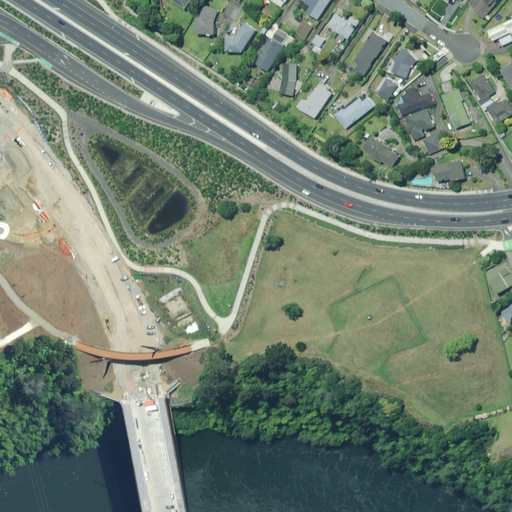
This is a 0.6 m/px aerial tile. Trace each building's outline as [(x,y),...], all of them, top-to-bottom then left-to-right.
[(193,0),(172,0),(186,11),(193,0)] [(289,0),(277,0),(275,3),(283,9),(289,0)] [(306,0),(305,2),(313,7),(309,13),(319,21),(333,0),(306,0)] [(485,0),(476,12),(487,21),(504,0),(485,0)] [(207,34),(207,37),(213,37),(215,21),(220,13),(207,6),(199,20),(197,19),(196,33),(207,34)] [(349,23),(337,15),(329,27),(349,40),(360,23),(352,18),(349,23)] [(511,21),(490,32),(495,42),(499,40),(503,47),(511,42),(511,21)] [(314,28),(305,22),(297,34),(306,40),(314,28)] [(243,54),(258,31),(245,23),(243,27),(241,30),(242,31),(236,40),(228,39),(226,52),(243,54)] [(271,31),(266,27),(262,34),(266,37),(271,31)] [(288,35),(279,30),(273,38),(282,44),(288,35)] [(389,42),(376,33),(356,62),(361,65),(357,71),(365,76),(389,42)] [(325,42),(319,37),(314,44),(320,48),(325,42)] [(284,48),(270,39),(264,49),(262,48),(258,55),(261,57),(256,65),(268,73),(284,48)] [(413,68),(420,61),(406,48),(395,60),(390,72),(408,79),(413,68)] [(298,65),(284,64),(282,81),(280,95),(294,97),(297,82),(298,65)] [(511,64),(501,71),(511,88),(511,64)] [(485,76),(471,84),(482,102),(496,93),(485,76)] [(398,86),(388,79),(378,94),(388,101),(398,86)] [(334,93),(321,84),(313,96),(311,94),(301,108),(317,119),(334,93)] [(420,98),(416,87),(404,91),(406,96),(403,97),(405,104),(399,106),(402,116),(434,105),(431,94),(420,98)] [(472,125),(460,90),(443,96),(455,131),(472,125)] [(505,97),(487,108),(498,125),(511,115),(511,107),(505,97)] [(376,108),(369,100),(364,103),(362,100),(347,112),(346,110),(338,116),(348,129),(376,108)] [(435,128),(429,111),(404,119),(409,133),(412,132),(415,141),(426,137),(424,132),(435,128)] [(445,149),(439,134),(424,140),(431,156),(445,149)] [(395,169),(402,157),(392,151),(393,149),(377,138),(374,137),(366,149),(372,153),(370,155),(383,164),(384,162),(395,169)] [(466,180),(464,162),(432,167),(434,175),(437,174),(439,182),(453,180),(454,182),(466,180)] [(511,271),(507,263),(488,274),(500,295),(511,288),(511,271)] [(511,306),(502,313),(509,326),(511,323),(511,306)]
